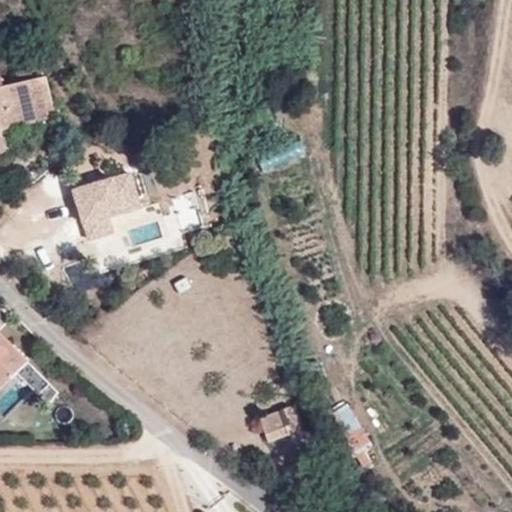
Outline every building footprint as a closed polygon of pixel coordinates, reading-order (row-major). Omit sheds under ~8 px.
[(1,131),(55,118),(44,77),(3,87),(1,74),(0,74),(0,152),(6,151),(1,131)] [(79,190),(87,236),(149,226),(141,180),(79,190)] [(0,332),(0,387),(1,388),(29,362),(0,332)] [(280,410),(289,435),(299,431),(288,398),(273,403),(276,412),(280,410)] [(269,442),(289,435),(280,410),(276,412),(261,418),(269,442)] [(347,426),(357,452),(372,446),(362,420),(347,426)]
